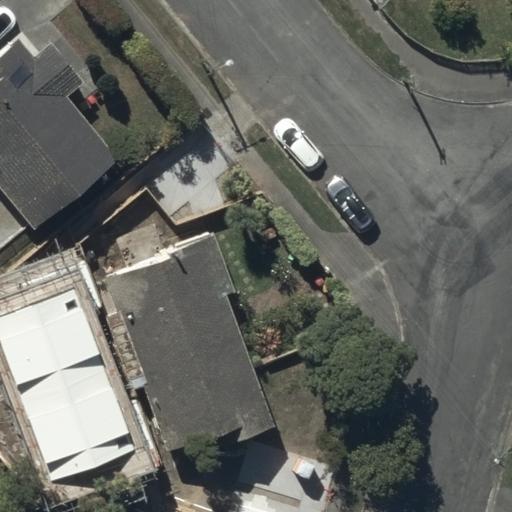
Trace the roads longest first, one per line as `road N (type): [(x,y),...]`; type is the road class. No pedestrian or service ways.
road 1 (residential): [(507,231),(427,197),(365,147),(237,0)]
road 2 (residential): [(425,511),(507,231)]
